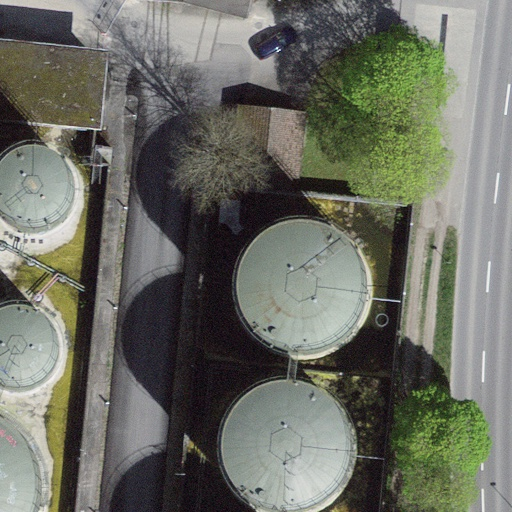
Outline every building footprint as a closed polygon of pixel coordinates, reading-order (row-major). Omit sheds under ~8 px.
[(288,0),(189,0),(187,12),(250,27),(256,3),(286,10),(288,0)] [(411,38),(395,37),(392,77),(408,78),(411,38)] [(0,126),(98,135),(105,60),(0,50),(0,126)] [(305,168),(310,117),(242,111),(237,162),(305,168)] [(42,236),(56,230),(67,218),(72,204),(71,188),(65,174),(53,163),(39,158),(23,159),(9,165),(0,174),(0,220),(0,221),(12,231),(26,237),(42,236)] [(314,359),(338,348),(356,329),(365,305),(364,279),(353,255),(334,238),(309,229),(283,230),(260,240),(242,260),(233,284),(234,310),(245,334),(264,351),(288,360),(314,359)] [(26,396),(40,390),(51,378),(56,364),(55,348),(49,334),(37,323),(23,318),(7,319),(0,321),(0,393),(10,397),(26,396)] [(303,511),(322,503),(340,484),(349,460),(348,434),(337,410),(318,393),(293,384),(267,385),(243,396),(226,415),(217,439),(218,465),(229,489),(248,506),(262,511),(303,511)] [(0,511),(41,511),(40,481),(26,451),(2,429),(0,428),(0,511)]
